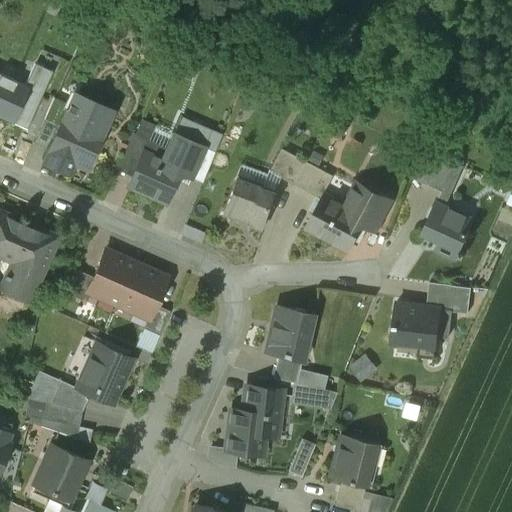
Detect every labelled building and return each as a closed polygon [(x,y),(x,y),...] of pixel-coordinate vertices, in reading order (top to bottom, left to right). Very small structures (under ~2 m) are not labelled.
[(24,85),(29,87),(13,122),(27,129),(53,71),(34,63),(24,85)] [(24,85),(0,73),(0,117),(13,123),(13,122),(29,87),(24,85)] [(69,104),(54,98),(44,120),(59,127),(60,127),(65,116),(70,105),(69,104)] [(82,123),(65,116),(60,127),(59,127),(48,152),(49,152),(44,162),(69,173),(74,162),(86,168),(87,169),(113,110),(92,101),(82,123)] [(204,147),(214,151),(221,135),(181,117),(174,134),(204,147)] [(162,159),(174,134),(141,119),(135,134),(148,140),(143,150),(145,151),(162,159)] [(132,133),(123,155),(138,162),(143,150),(148,140),(135,134),(132,133)] [(204,147),(174,134),(162,159),(182,167),(179,172),(190,177),(204,147)] [(204,147),(190,177),(202,182),(214,151),(204,147)] [(306,161),(283,149),(270,172),(296,185),(306,161)] [(162,159),(145,151),(143,150),(138,162),(127,186),(166,203),(179,172),(182,167),(162,159)] [(443,158),(423,150),(411,178),(430,186),(443,158)] [(443,158),(430,186),(442,191),(444,192),(456,164),(443,158)] [(329,173),(306,161),(296,185),(316,196),(329,173)] [(442,191),(437,203),(446,206),(464,166),(456,164),(444,192),(442,191)] [(277,193),(236,178),(223,212),(264,227),(277,193)] [(391,200),(358,182),(346,205),(368,217),(365,221),(376,227),(391,200)] [(346,205),(324,194),(306,228),(334,243),(335,241),(348,249),(348,250),(349,251),(364,224),(365,221),(368,217),(346,205)] [(446,206),(437,203),(423,233),(440,241),(436,250),(455,259),(474,219),(446,206)] [(40,230),(0,212),(0,254),(14,261),(8,274),(5,272),(3,276),(6,278),(1,290),(28,302),(56,237),(55,236),(54,238),(40,232),(40,230)] [(376,227),(365,221),(364,224),(372,228),(371,230),(374,231),(376,227)] [(136,264),(105,250),(93,277),(87,290),(88,291),(118,304),(136,264)] [(167,278),(136,264),(118,304),(148,318),(149,318),(155,304),(167,278)] [(93,277),(79,270),(68,294),(84,301),(88,291),(87,290),(93,277)] [(451,285),(429,282),(427,307),(453,310),(452,312),(468,314),(471,288),(451,286),(451,285)] [(427,307),(396,303),(391,341),(393,341),(393,340),(435,345),(435,346),(437,346),(438,335),(449,336),(452,312),(453,310),(427,307)] [(170,311),(155,304),(149,318),(148,318),(144,328),(160,335),(170,311)] [(312,314),(276,306),(266,351),(278,354),(302,359),(312,314)] [(132,358),(97,342),(77,388),(112,403),(132,358)] [(302,359),(278,354),(272,377),(296,383),(299,369),(302,359)] [(350,363),(358,380),(377,371),(369,354),(350,363)] [(299,369),(296,383),(323,389),(327,375),(299,369)] [(50,403),(58,386),(40,378),(31,399),(50,403)] [(323,389),(296,383),(293,399),(321,403),(323,389)] [(243,403),(242,411),(230,409),(225,449),(262,454),(264,434),(276,436),(276,435),(274,434),(276,418),(278,418),(282,390),(246,385),(246,386),(247,387),(245,403),(243,403)] [(87,399),(58,386),(50,403),(82,411),(87,399)] [(50,403),(46,403),(45,403),(42,418),(79,426),(82,411),(50,403)] [(76,438),(79,426),(42,418),(31,415),(29,422),(76,438)] [(0,467),(11,443),(7,441),(11,433),(0,428),(0,467)] [(376,443),(341,434),(330,477),(340,479),(362,484),(366,485),(366,484),(376,444),(376,443)] [(87,459),(51,443),(33,485),(35,486),(35,484),(51,492),(51,493),(69,501),(87,459)] [(237,455),(225,454),(224,465),(234,467),(237,455)] [(132,487),(115,479),(108,494),(126,501),(132,487)] [(362,484),(340,479),(334,505),(352,509),(363,511),(366,511),(370,499),(362,497),(365,485),(362,484)] [(111,511),(86,501),(81,511),(111,511)] [(273,511),(274,510),(243,503),(240,511),(273,511)]
